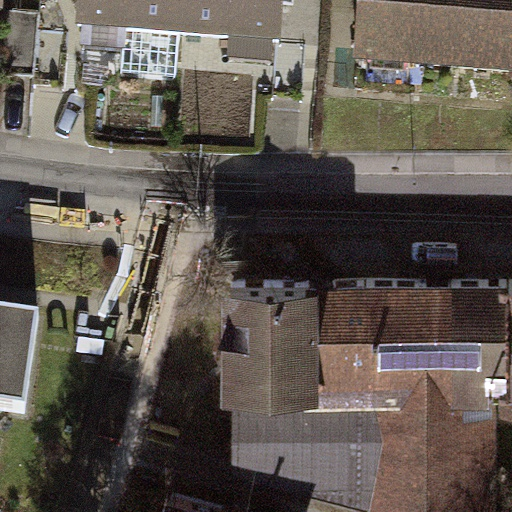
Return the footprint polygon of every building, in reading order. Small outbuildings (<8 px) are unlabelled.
[(0,0),(0,23),(34,24),(34,0),(0,0)] [(316,0),(109,0),(106,53),(313,66),(316,0)] [(511,0),(381,0),(377,86),(511,92),(511,0)] [(372,360),(372,281),(236,278),(236,360),(372,360)] [(511,279),(372,281),(372,360),(373,396),(494,395),(511,395),(511,279)] [(78,332),(0,319),(0,478),(31,482),(38,424),(69,429),(78,332)] [(372,360),(236,360),(237,463),(366,491),(364,511),(411,511),(494,509),(494,395),(373,396),(372,360)] [(245,511),(175,493),(169,511),(245,511)]
